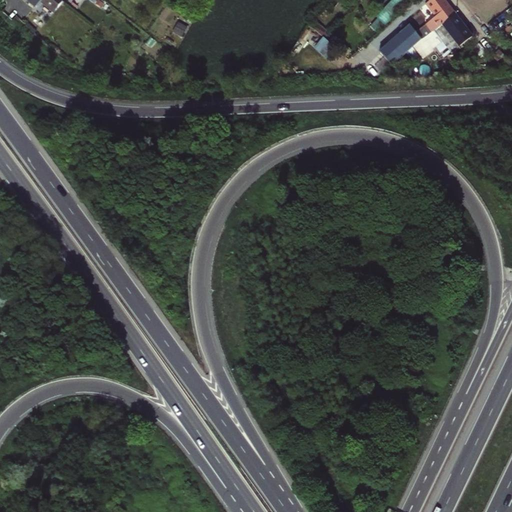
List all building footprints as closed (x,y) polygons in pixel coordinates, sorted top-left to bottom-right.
[(62,2),(60,0),(27,0),(35,6),(40,0),(42,2),(43,0),(44,0),(55,10),(62,2)] [(44,0),(43,0),(42,2),(54,12),(55,10),(44,0)] [(394,0),(371,25),(378,31),(409,2),(406,0),(394,0)] [(455,14),(444,0),(430,0),(427,3),(437,16),(426,25),(432,32),(455,14)] [(451,52),(472,36),(455,14),(432,32),(422,40),(414,47),(423,57),(442,41),(451,52)] [(315,18),(309,24),(318,32),(323,26),(315,18)] [(380,52),(392,66),(414,47),(422,40),(416,32),(410,25),(380,52)] [(432,32),(426,25),(416,32),(422,40),(432,32)] [(335,48),(324,37),(315,47),(327,58),(335,48)]
